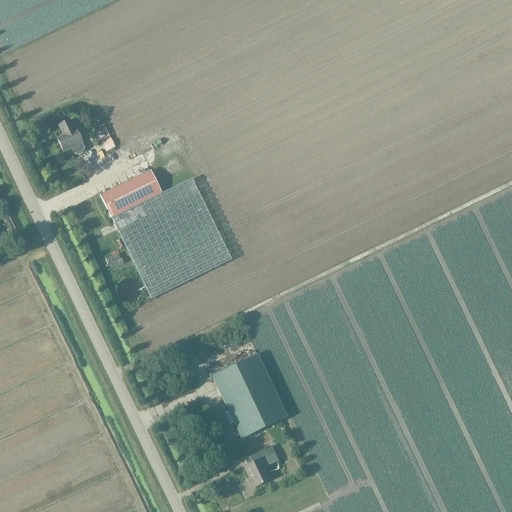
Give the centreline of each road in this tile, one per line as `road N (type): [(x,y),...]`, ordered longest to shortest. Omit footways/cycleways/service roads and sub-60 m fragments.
road 1 (track): [(113,376),(511,183)]
road 2 (unclassified): [(178,511),(0,137)]
